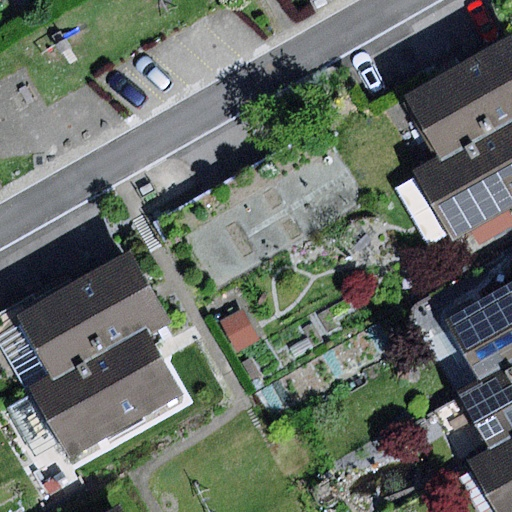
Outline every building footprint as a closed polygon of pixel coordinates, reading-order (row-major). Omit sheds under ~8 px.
[(511,40),(409,99),(448,168),(511,130),(511,40)] [(424,182),(459,242),(511,211),(511,130),(448,168),(424,182)] [(20,317),(59,385),(146,335),(172,320),(156,294),(133,253),(20,317)] [(444,325),(477,385),(511,365),(511,287),(462,315),(444,325)] [(244,311),(221,322),(235,352),(258,341),(244,311)] [(34,399),(69,460),(181,396),(159,357),(146,335),(59,385),(34,399)] [(454,397),(487,456),(511,442),(511,365),(477,385),(454,397)] [(511,511),(511,442),(487,456),(468,466),(493,511),(511,511)]
